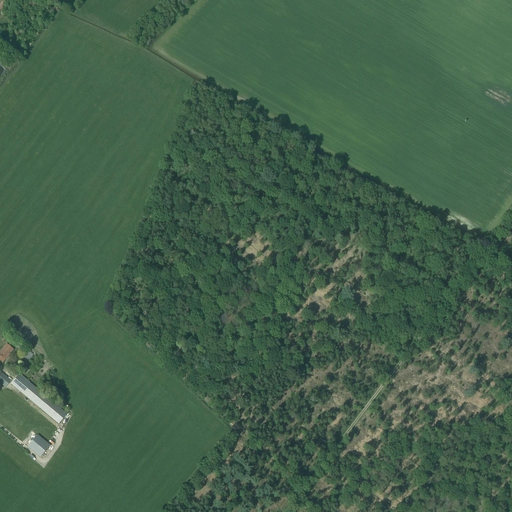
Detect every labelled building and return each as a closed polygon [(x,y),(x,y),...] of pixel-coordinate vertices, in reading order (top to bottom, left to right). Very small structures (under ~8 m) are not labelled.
[(0,352),(0,360),(2,362),(13,350),(7,345),(0,352)] [(24,365),(33,355),(30,352),(29,353),(27,352),(22,358),(24,360),(21,363),(24,365)] [(11,381),(0,372),(0,382),(6,387),(11,381)] [(11,384),(58,424),(67,414),(19,374),(11,384)] [(37,435),(28,446),(41,457),(50,446),(47,443),(37,435)]
